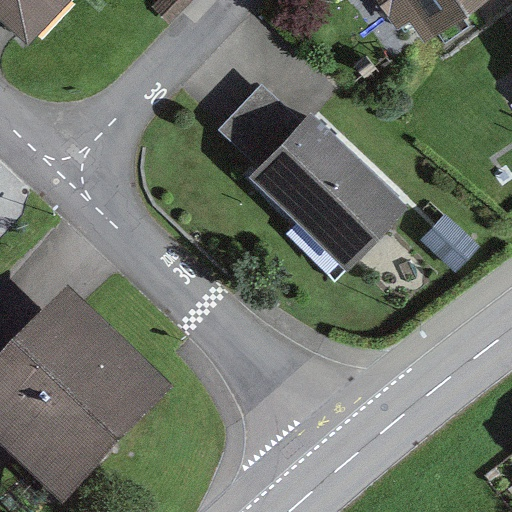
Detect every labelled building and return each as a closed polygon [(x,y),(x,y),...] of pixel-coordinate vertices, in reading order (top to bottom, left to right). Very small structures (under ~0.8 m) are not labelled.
[(0,0),(23,22),(44,0),(0,0)] [(407,0),(426,26),(461,0),(407,0)] [(309,122),(261,174),(348,253),(396,202),(309,122)] [(505,184),(484,155),(461,171),(481,200),(505,184)] [(433,261),(454,238),(426,213),(405,236),(433,261)] [(0,432),(63,492),(156,393),(67,311),(0,382),(0,432)]
